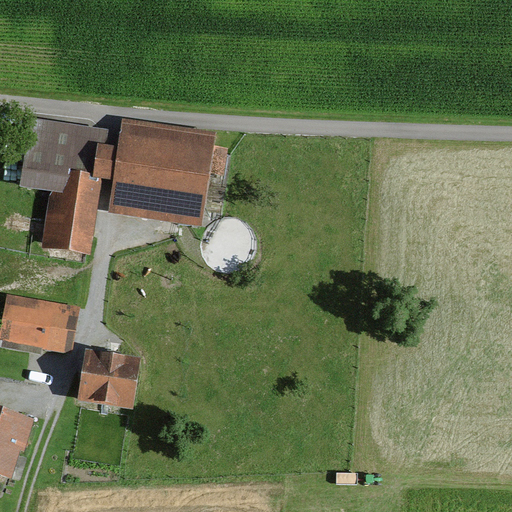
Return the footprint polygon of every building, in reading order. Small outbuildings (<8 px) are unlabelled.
[(40,252),(89,260),(102,186),(107,154),(110,134),(32,121),(20,194),(49,199),(40,252)] [(215,151),(216,139),(122,125),(117,156),(112,187),(108,217),(202,231),(210,177),(224,179),(227,153),(215,151)] [(117,156),(107,154),(102,186),(112,187),(117,156)] [(8,301),(1,343),(70,355),(77,313),(8,301)] [(87,356),(77,407),(132,417),(141,366),(114,361),(87,356)] [(0,411),(0,478),(10,482),(19,454),(26,457),(38,425),(0,411)]
